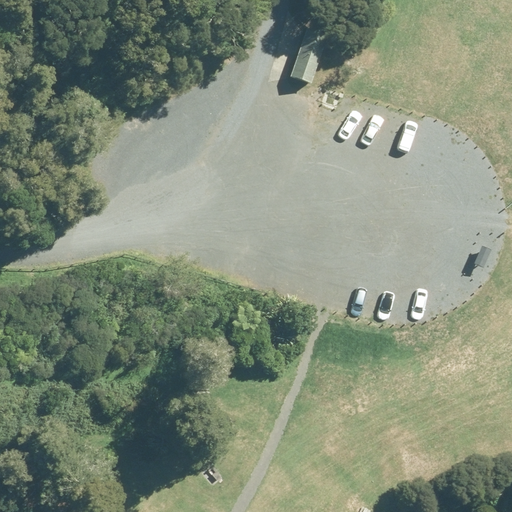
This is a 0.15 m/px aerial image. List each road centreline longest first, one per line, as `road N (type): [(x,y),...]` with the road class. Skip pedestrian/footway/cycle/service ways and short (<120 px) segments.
road 1 (unclassified): [(0,256),(79,241),(196,192),(242,132)]
road 2 (track): [(278,0),(275,64),(242,132)]
